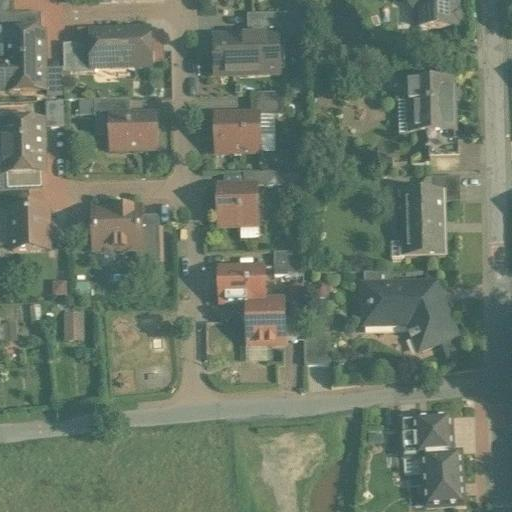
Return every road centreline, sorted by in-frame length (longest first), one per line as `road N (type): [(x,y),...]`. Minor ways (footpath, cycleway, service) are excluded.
road 1 (residential): [(197,414),(502,384)]
road 2 (residential): [(491,0),(503,297)]
road 3 (residential): [(197,414),(190,188)]
road 4 (residential): [(0,432),(197,414)]
road 5 (residential): [(190,188),(184,9)]
road 6 (residential): [(502,384),(504,511)]
